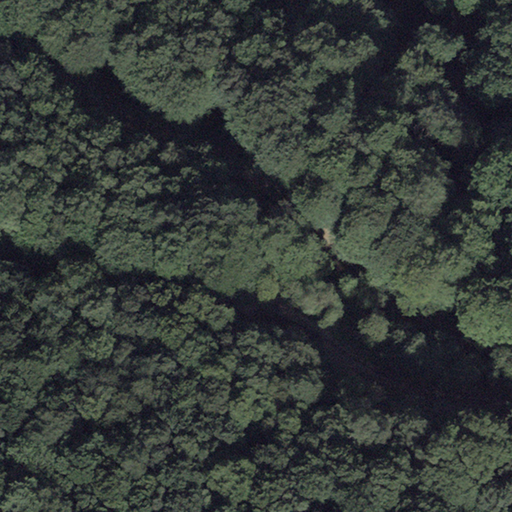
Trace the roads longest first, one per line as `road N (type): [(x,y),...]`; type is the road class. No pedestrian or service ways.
road 1 (track): [(0,46),(264,182),(429,320),(511,346)]
road 2 (track): [(511,405),(416,389),(254,309),(0,252)]
